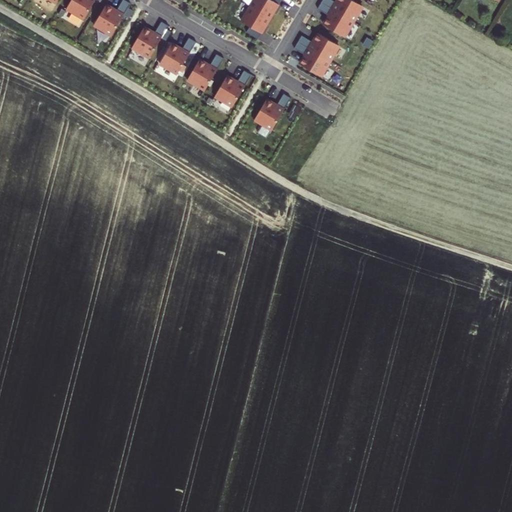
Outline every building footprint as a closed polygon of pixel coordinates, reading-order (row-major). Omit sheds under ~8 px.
[(72,0),(67,10),(85,20),(96,0),(72,0)] [(107,5),(95,27),(112,37),(131,4),(124,0),(123,0),(117,11),(107,5)] [(255,0),(250,8),(271,20),(281,0),(255,0)] [(331,0),(323,0),(322,3),(353,22),(362,6),(351,0),(338,0),(337,3),(331,0)] [(322,3),(318,10),(329,16),(324,25),(344,37),(353,22),(322,3)] [(271,20),(250,8),(242,22),(251,28),(247,34),(258,40),(262,34),(271,20)] [(145,28),(133,49),(150,59),(169,27),(162,22),(155,34),(145,28)] [(302,36),(298,43),(330,61),(339,46),(319,34),(313,43),(302,36)] [(172,44),(160,65),(178,76),(197,43),(189,39),(182,50),(172,44)] [(298,43),(294,49),(306,56),(300,65),(320,77),(330,61),(298,43)] [(200,61),(188,82),(206,92),(224,59),(217,55),(210,67),(200,61)] [(227,77),(215,98),(233,108),(252,76),(244,71),(238,83),(227,77)] [(267,100),(255,122),(273,132),(291,99),(284,95),(277,106),(267,100)]
